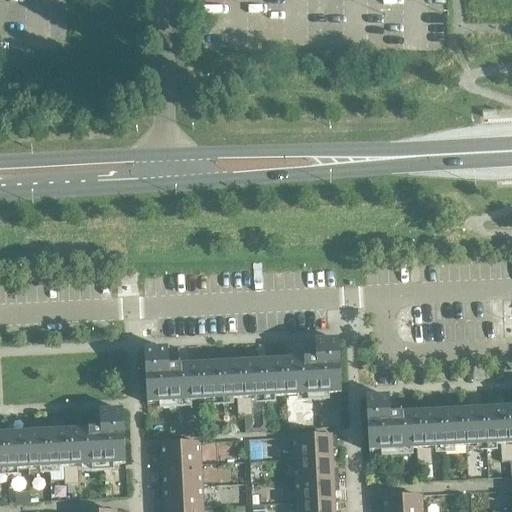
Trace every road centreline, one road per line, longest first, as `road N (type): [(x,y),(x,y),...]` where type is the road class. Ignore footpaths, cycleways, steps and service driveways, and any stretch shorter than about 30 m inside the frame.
road 1 (residential): [(0,311),(385,302)]
road 2 (tertiary): [(169,185),(409,157)]
road 3 (tertiary): [(409,157),(168,154)]
road 4 (residential): [(511,357),(389,364),(385,302)]
road 5 (tertiary): [(0,194),(169,185)]
road 6 (tertiary): [(168,154),(0,162)]
road 7 (residential): [(168,154),(163,0)]
road 8 (residential): [(385,302),(511,294)]
